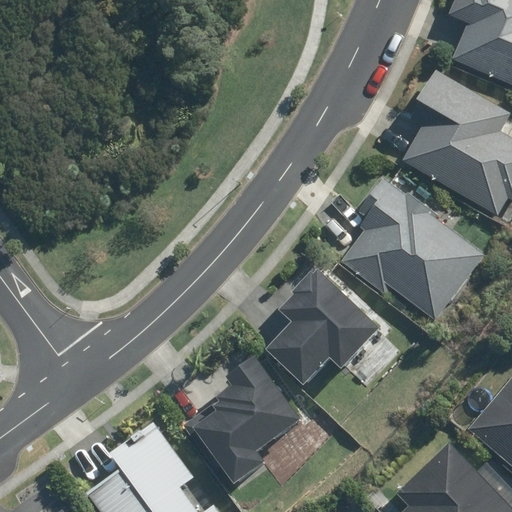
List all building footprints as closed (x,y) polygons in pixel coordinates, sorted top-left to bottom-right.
[(468,22),(452,63),(511,88),(511,0),(458,0),(452,15),(468,22)] [(422,129),(403,165),(499,217),(509,199),(511,201),(511,140),(502,135),(511,117),(511,114),(435,73),(409,122),(422,129)] [(384,292),(387,288),(439,324),(486,254),(436,220),(441,213),(387,177),(357,221),(366,227),(341,263),(384,292)] [(296,324),(267,352),(304,390),(332,364),(343,375),(349,369),(359,380),(374,365),(361,352),(381,333),(319,270),(293,296),(297,300),(284,312),(296,324)] [(235,386),(188,427),(239,489),(267,466),(259,456),(305,418),(253,356),(228,377),(235,386)] [(511,382),(470,434),(511,467),(511,382)] [(121,471),(88,496),(100,511),(219,511),(152,424),(110,456),(121,471)] [(403,511),(511,511),(511,484),(490,463),(479,474),(447,443),(400,490),(412,503),(403,511)]
